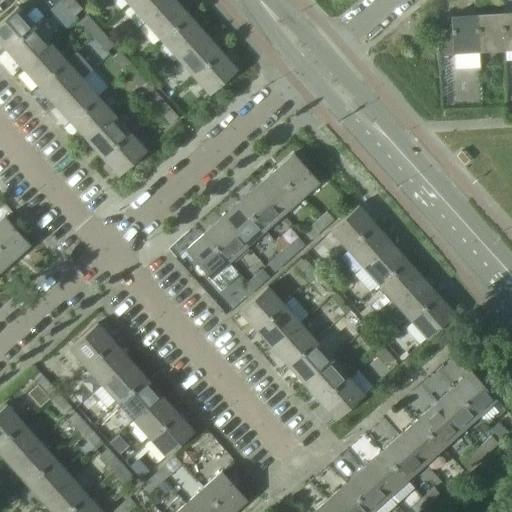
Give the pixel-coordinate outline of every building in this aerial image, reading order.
[(74,2),(72,0),(60,0),(60,1),(67,8),(74,2)] [(133,0),(128,5),(144,23),(169,0),(133,0)] [(174,0),(169,0),(144,23),(160,40),(188,15),(174,0)] [(74,2),(67,8),(73,16),(81,9),(74,2)] [(17,7),(0,21),(0,43),(5,50),(33,25),(17,7)] [(511,12),(500,13),(502,50),(511,49),(511,12)] [(500,13),(475,15),(477,52),(502,50),(500,13)] [(86,15),(79,22),(85,29),(93,23),(86,15)] [(188,15),(160,40),(176,58),(204,33),(188,15)] [(475,15),(450,16),(450,29),(452,53),(477,52),(475,15)] [(99,30),(93,23),(85,29),(92,37),(99,30)] [(33,25),(5,50),(21,67),(49,42),(33,25)] [(450,29),(436,29),(438,53),(452,53),(450,29)] [(99,30),(92,37),(99,44),(106,38),(99,30)] [(204,33),(176,58),(192,77),(220,52),(204,33)] [(106,38),(99,44),(105,52),(113,45),(106,38)] [(49,42),(21,67),(37,86),(65,61),(49,42)] [(118,51),(111,58),(117,65),(125,59),(118,51)] [(220,52),(192,77),(208,95),(236,70),(220,52)] [(125,59),(117,65),(124,73),(131,66),(125,59)] [(65,61),(37,86),(53,104),(81,79),(65,61)] [(131,66),(124,73),(131,80),(138,74),(131,66)] [(145,81),(138,74),(131,80),(137,88),(145,81)] [(81,79),(53,104),(69,121),(97,96),(81,79)] [(150,87),(142,94),(149,101),(156,95),(150,87)] [(156,95),(149,101),(156,109),(163,102),(156,95)] [(97,96),(69,121),(85,139),(113,115),(97,96)] [(163,102),(156,109),(162,116),(170,110),(163,102)] [(176,117),(170,110),(162,116),(169,124),(176,117)] [(113,115),(85,139),(101,158),(129,133),(113,115)] [(129,133),(101,158),(117,176),(145,151),(129,133)] [(292,154),(274,170),(299,198),(317,182),(292,154)] [(274,170),(256,186),(281,214),(299,198),(274,170)] [(256,186),(238,202),(263,230),(281,214),(256,186)] [(238,202),(220,218),(245,246),(263,230),(238,202)] [(357,205),(339,222),(329,230),(346,249),(374,224),(357,205)] [(325,212),(318,219),(324,226),(332,220),(325,212)] [(29,244),(4,216),(0,219),(0,249),(10,261),(29,244)] [(220,218),(202,234),(227,262),(245,246),(220,218)] [(318,219),(310,226),(317,233),(324,226),(318,219)] [(374,224),(346,249),(362,267),(390,242),(374,224)] [(303,232),(309,240),(317,233),(310,226),(303,232)] [(202,234),(184,250),(209,278),(227,262),(202,234)] [(297,238),(289,244),(296,252),(303,245),(297,238)] [(390,242),(362,267),(378,285),(406,260),(390,242)] [(289,244),(282,251),(288,258),(296,252),(289,244)] [(0,269),(10,261),(0,249),(0,269)] [(282,251),(274,258),(281,265),(288,258),(282,251)] [(267,264),(273,272),(281,265),(274,258),(267,264)] [(304,259),(296,266),(303,273),(310,267),(304,259)] [(406,260),(378,285),(394,303),(422,278),(406,260)] [(310,267),(303,273),(310,281),(317,274),(310,267)] [(261,270),(253,276),(260,284),(268,277),(261,270)] [(324,282),(317,274),(310,281),(316,288),(324,282)] [(253,276),(246,283),(253,290),(260,284),(253,276)] [(422,278),(394,303),(410,321),(438,296),(422,278)] [(324,282),(316,288),(323,296),(330,289),(324,282)] [(246,283),(238,290),(245,297),(253,290),(246,283)] [(266,286),(238,311),(255,330),(283,305),(266,286)] [(438,296),(410,321),(426,339),(454,314),(438,296)] [(283,305),(255,330),(271,348),(299,323),(283,305)] [(113,342),(96,323),(68,348),(85,367),(113,342)] [(299,323),(271,348),(287,366),(315,341),(299,323)] [(360,338),(367,345),(374,338),(367,331),(360,338)] [(381,346),(374,338),(367,345),(373,353),(381,346)] [(315,341),(287,366),(303,383),(331,359),(315,341)] [(129,360),(113,342),(85,367),(101,385),(129,360)] [(387,353),(381,346),(373,353),(380,360),(387,353)] [(394,361),(387,353),(380,360),(387,367),(394,361)] [(331,359),(303,383),(319,401),(347,377),(331,359)] [(145,378),(129,360),(101,385),(117,403),(145,378)] [(470,371),(452,388),(477,416),(495,399),(470,371)] [(35,384),(42,391),(49,385),(43,377),(35,384)] [(347,377),(319,401),(335,420),(363,395),(347,377)] [(161,396),(145,378),(117,403),(133,421),(161,396)] [(56,392),(49,385),(42,391),(49,399),(56,392)] [(452,388),(434,404),(459,432),(477,416),(452,388)] [(63,400),(56,392),(49,399),(55,406),(63,400)] [(177,414),(161,396),(133,421),(149,439),(177,414)] [(69,407),(63,400),(55,406),(62,414),(69,407)] [(5,404),(0,409),(0,442),(22,423),(5,404)] [(434,404),(416,420),(441,448),(459,432),(434,404)] [(67,420),(74,427),(81,421),(75,413),(67,420)] [(193,432),(177,414),(149,439),(165,457),(193,432)] [(416,420),(398,436),(423,464),(441,448),(416,420)] [(88,428),(81,421),(74,427),(81,435),(88,428)] [(22,423),(0,442),(0,454),(10,466),(38,441),(22,423)] [(95,436),(88,428),(81,435),(87,442),(95,436)] [(95,436),(87,442),(94,450),(101,443),(95,436)] [(398,436),(380,452),(405,480),(423,464),(398,436)] [(490,436),(483,443),(489,450),(497,444),(490,436)] [(38,441),(10,466),(26,484),(54,459),(38,441)] [(483,443),(475,450),(482,457),(489,450),(483,443)] [(113,456),(106,449),(99,455),(106,463),(113,456)] [(475,450),(468,457),(474,464),(482,457),(475,450)] [(380,452),(362,468),(387,496),(405,480),(380,452)] [(113,456),(106,463),(112,470),(120,464),(113,456)] [(460,463),(467,471),(474,464),(468,457),(460,463)] [(54,459),(26,484),(42,502),(70,477),(54,459)] [(232,462),(221,472),(245,499),(257,488),(246,475),(245,476),(232,462)] [(127,471),(120,464),(112,470),(119,478),(127,471)] [(164,466),(156,472),(163,480),(170,473),(164,466)] [(362,468),(344,484),(369,511),(387,496),(362,468)] [(133,479),(127,471),(119,478),(126,485),(133,479)] [(245,499),(221,472),(220,471),(203,487),(224,511),(231,511),(245,499)] [(164,488),(159,483),(163,480),(156,472),(141,486),(148,493),(153,498),(164,488)] [(70,477),(42,502),(51,511),(67,511),(87,495),(70,477)] [(344,484),(326,500),(337,511),(368,511),(369,511),(344,484)] [(224,511),(203,487),(184,504),(191,511),(224,511)] [(433,488),(427,493),(434,500),(439,495),(433,488)] [(434,500),(427,493),(421,498),(428,505),(434,500)] [(101,511),(87,495),(67,511),(101,511)] [(128,498),(120,504),(127,511),(134,505),(128,498)] [(428,505),(421,498),(416,503),(422,510),(428,505)] [(337,511),(326,500),(312,511),(337,511)] [(420,511),(422,510),(416,503),(410,508),(413,511),(420,511)]
